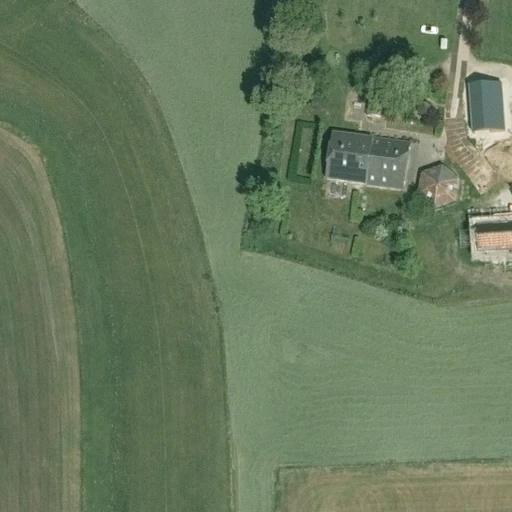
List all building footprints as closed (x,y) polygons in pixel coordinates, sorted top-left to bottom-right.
[(502,85),(470,87),(472,119),(496,118),(497,134),(505,133),(502,85)] [(358,121),(358,100),(340,100),(340,121),(358,121)] [(383,102),(368,100),(366,119),(381,121),(383,102)] [(410,146),(334,135),(327,180),(404,192),(410,146)] [(456,204),(460,183),(443,167),(421,176),(417,199),(435,213),(456,204)] [(511,225),(477,227),(478,253),(511,251),(511,225)]
